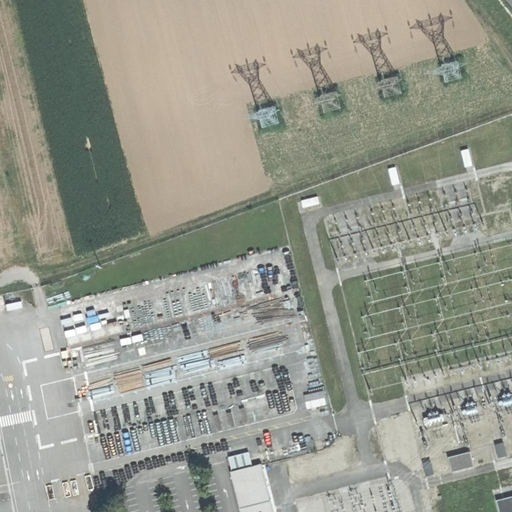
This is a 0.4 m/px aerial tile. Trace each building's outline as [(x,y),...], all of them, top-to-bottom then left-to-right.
[(467,149),(461,151),(466,167),(472,165),(467,149)] [(395,167),(389,169),(393,185),(400,183),(395,167)] [(318,196),(301,201),(303,207),(320,203),(318,196)] [(309,393),(310,407),(331,404),(329,391),(309,393)] [(503,443),(495,445),(498,458),(506,456),(503,443)] [(470,452),(448,457),(452,471),(473,466),(470,452)] [(431,461),(421,463),(424,476),(433,474),(431,461)] [(242,511),(275,511),(264,465),(233,473),(242,511)] [(511,511),(511,496),(498,500),(500,511),(511,511)]
